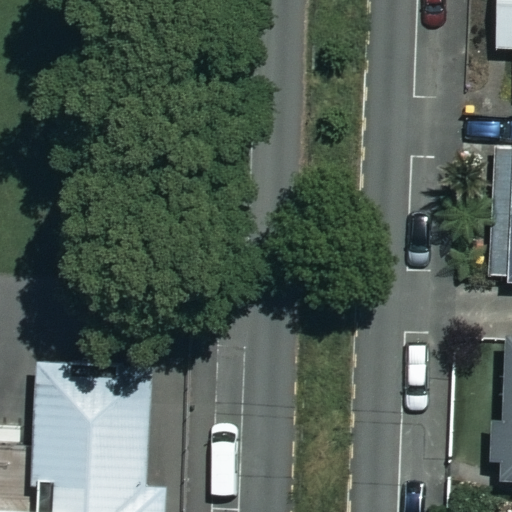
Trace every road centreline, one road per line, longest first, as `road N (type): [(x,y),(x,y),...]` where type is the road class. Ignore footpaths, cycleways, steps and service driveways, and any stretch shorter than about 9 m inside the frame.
road 1 (residential): [(396,0),(374,511)]
road 2 (residential): [(265,511),(284,0)]
